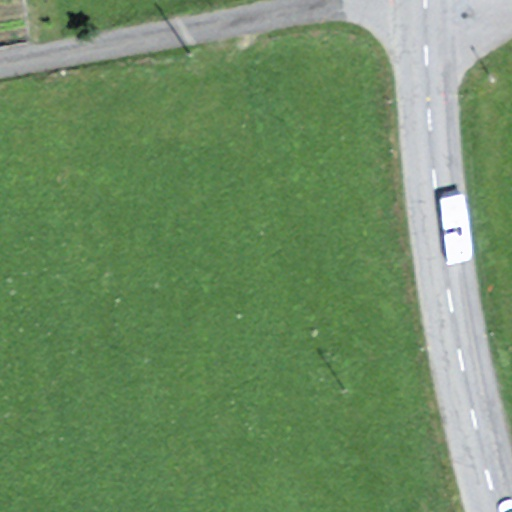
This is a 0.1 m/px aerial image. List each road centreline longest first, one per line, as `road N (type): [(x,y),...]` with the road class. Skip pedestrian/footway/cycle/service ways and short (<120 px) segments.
road 1 (primary): [(424,0),(439,226),(498,511)]
road 2 (track): [(378,0),(0,65)]
